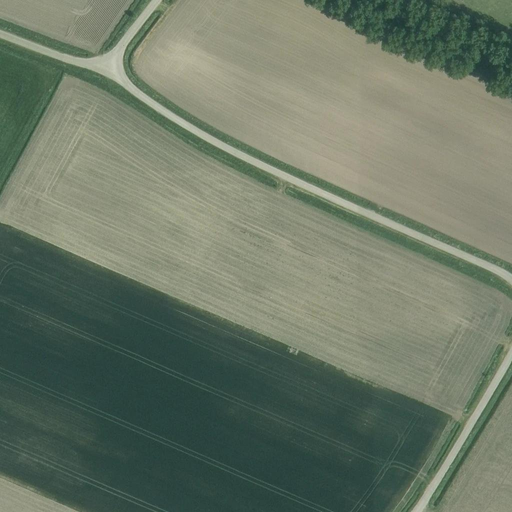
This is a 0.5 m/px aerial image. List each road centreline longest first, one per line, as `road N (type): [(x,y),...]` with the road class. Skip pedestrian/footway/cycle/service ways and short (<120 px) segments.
road 1 (unclassified): [(105,70),(269,169),(511,280)]
road 2 (unclassified): [(511,351),(415,511)]
